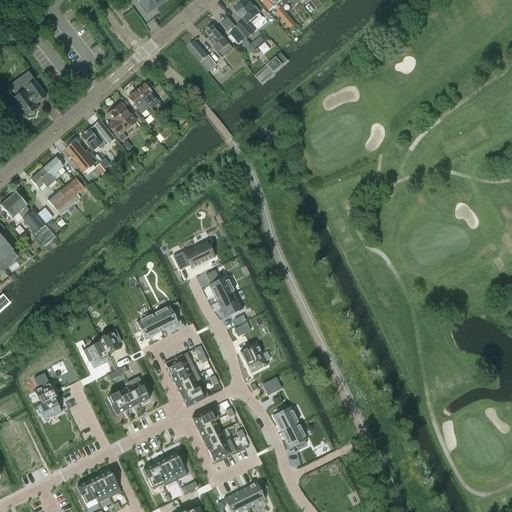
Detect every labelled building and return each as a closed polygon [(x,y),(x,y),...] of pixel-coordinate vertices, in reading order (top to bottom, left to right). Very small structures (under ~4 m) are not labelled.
[(138,0),(139,2),(140,4),(140,3),(148,13),(160,4),(159,3),(162,0),(138,0)] [(247,39),(254,33),(247,24),(260,14),(248,0),(243,0),(233,9),(244,21),(236,27),(247,39)] [(274,0),(262,0),(267,5),(266,6),(270,12),(278,5),(274,0)] [(274,0),(278,5),(282,9),(290,2),(294,6),(298,2),(296,0),(274,0)] [(281,15),(287,23),(291,20),(284,12),(281,15)] [(222,58),(233,49),(213,26),(206,32),(217,46),(217,47),(216,50),(222,58)] [(235,28),(229,33),(239,45),(245,39),(235,28)] [(261,37),(251,44),(255,49),(264,41),(261,37)] [(247,40),(242,43),(248,50),(252,46),(247,40)] [(208,72),(216,66),(195,41),(187,48),(208,72)] [(252,73),(250,75),(262,88),(292,62),(276,44),(249,68),(252,73)] [(11,48),(5,52),(10,58),(16,54),(11,48)] [(33,80),(28,72),(9,86),(16,97),(11,101),(24,118),(28,115),(30,115),(33,114),(33,112),(38,108),(35,105),(46,97),(33,80)] [(144,85),(136,91),(151,110),(159,103),(144,85)] [(153,112),(151,110),(136,91),(128,98),(141,114),(146,110),(150,115),(153,112)] [(165,93),(160,98),(165,103),(170,99),(165,93)] [(123,133),(136,122),(121,104),(107,115),(112,121),(107,126),(121,143),(126,138),(123,133)] [(144,120),(141,122),(148,130),(151,128),(144,120)] [(99,150),(106,144),(108,146),(115,140),(100,121),(93,127),(94,128),(93,130),(92,129),(90,130),(90,129),(80,137),(92,151),(97,147),(99,150)] [(166,128),(159,134),(164,140),(171,133),(166,128)] [(75,141),(64,150),(83,174),(94,165),(90,160),(92,158),(86,151),(84,153),(75,141)] [(101,162),(96,155),(93,158),(103,170),(110,165),(104,159),(101,162)] [(55,158),(43,169),(50,178),(52,176),(56,180),(60,176),(57,172),(63,167),(55,158)] [(50,178),(43,169),(30,180),(38,189),(44,184),(47,188),(56,180),(52,176),(50,178)] [(74,178),(62,188),(76,203),(79,201),(78,200),(80,198),(77,194),(84,189),(74,178)] [(76,203),(62,188),(47,200),(60,216),(76,203)] [(16,193),(0,206),(11,219),(17,213),(35,234),(45,224),(53,218),(45,209),(37,215),(31,208),(27,212),(25,208),(26,207),(26,206),(27,205),(16,193)] [(0,272),(2,271),(3,270),(4,271),(9,266),(9,265),(17,258),(25,250),(22,246),(13,254),(0,238),(0,232),(4,229),(0,224),(0,272)] [(45,225),(35,234),(36,235),(35,236),(43,246),(54,236),(45,225)] [(184,251),(172,257),(179,271),(189,266),(190,268),(191,270),(215,258),(214,256),(213,256),(207,243),(206,241),(184,252),(184,251)] [(0,315),(23,295),(11,281),(2,271),(0,272),(0,315)] [(214,271),(205,275),(210,285),(208,286),(216,302),(234,293),(226,277),(225,277),(225,278),(219,281),(214,271)] [(234,293),(216,302),(225,319),(226,318),(226,317),(241,310),(243,310),(234,293)] [(173,304),(171,305),(174,310),(176,309),(179,307),(177,302),(173,304)] [(169,306),(153,314),(162,332),(178,324),(177,323),(169,308),(170,307),(169,306)] [(153,314),(136,322),(137,324),(145,339),(144,339),(145,340),(162,332),(153,314)] [(243,316),(234,320),(236,325),(245,321),(243,316)] [(245,334),(241,326),(234,330),(237,337),(245,334)] [(100,338),(98,339),(101,343),(108,359),(109,359),(107,355),(121,349),(118,344),(121,342),(115,330),(100,338)] [(99,343),(83,351),(89,363),(92,361),(94,366),(105,361),(108,359),(101,343),(98,339),(99,343)] [(242,351),(239,352),(243,360),(244,360),(250,374),(258,370),(259,370),(267,366),(259,351),(256,344),(243,351),(242,351)] [(187,353),(164,364),(170,376),(192,364),(187,353)] [(204,354),(198,357),(202,364),(207,362),(207,361),(204,354)] [(192,364),(170,376),(175,386),(197,375),(192,364)] [(44,374),(33,379),(38,389),(34,391),(41,405),(37,407),(58,397),(51,383),(49,384),(44,374)] [(197,375),(175,386),(180,397),(203,386),(201,383),(197,375)] [(214,376),(209,379),(212,386),(217,383),(218,383),(214,376)] [(138,377),(127,382),(138,405),(149,399),(138,377)] [(129,387),(118,393),(126,411),(138,405),(127,382),(127,383),(129,387)] [(203,386),(180,397),(186,408),(208,397),(203,386)] [(118,393),(107,398),(116,416),(126,411),(118,393)] [(58,397),(37,407),(44,421),(61,413),(54,399),(58,397)] [(213,407),(191,418),(197,430),(219,419),(213,407)] [(274,416),(272,416),(280,433),(298,424),(290,407),(289,408),(289,409),(286,410),(284,407),(276,411),(277,414),(274,416)] [(230,409),(225,411),(229,418),(234,416),(230,409)] [(219,419),(197,430),(202,440),(220,431),(215,421),(219,419)] [(298,424),(280,433),(289,449),(290,449),(290,448),(296,445),(297,448),(306,444),(304,441),(305,441),(307,440),(298,424)] [(241,430),(236,433),(239,440),(245,437),(241,430)] [(220,431),(202,440),(207,451),(230,440),(229,439),(225,442),(220,431)] [(230,440),(207,451),(213,462),(235,451),(230,440)] [(176,453),(165,459),(176,481),(187,475),(176,453)] [(165,459),(153,464),(164,487),(176,481),(165,459)] [(153,464),(142,470),(152,490),(163,485),(164,487),(153,464)] [(110,470),(99,476),(110,498),(121,493),(110,470)] [(99,476),(87,482),(98,504),(110,498),(99,476)] [(87,482),(76,487),(85,505),(95,500),(97,504),(98,504),(87,482)] [(256,482),(240,491),(248,509),(265,500),(264,499),(256,484),(257,484),(256,482)] [(240,491),(223,499),(224,500),(230,511),(241,511),(248,509),(240,491)]
